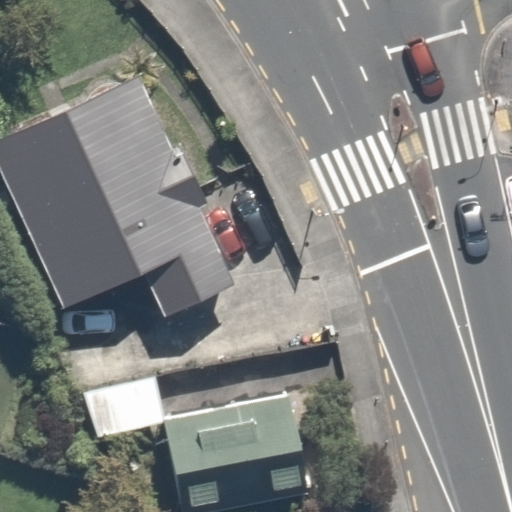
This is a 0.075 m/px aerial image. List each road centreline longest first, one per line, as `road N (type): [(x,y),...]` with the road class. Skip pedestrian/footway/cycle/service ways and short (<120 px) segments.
road 1 (secondary): [(468,347),(393,243),(272,0)]
road 2 (secondary): [(396,0),(457,136),(468,347)]
road 3 (secondary): [(468,347),(508,511)]
